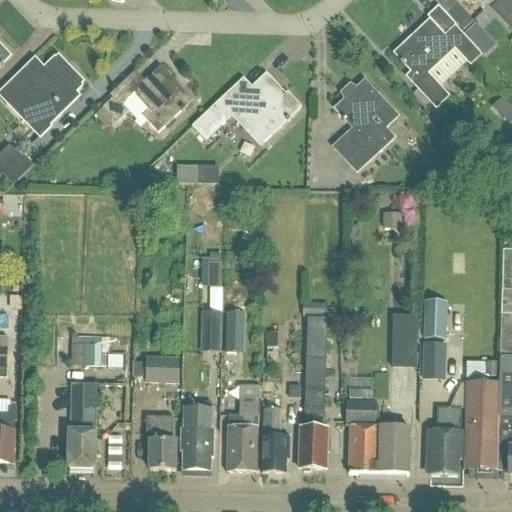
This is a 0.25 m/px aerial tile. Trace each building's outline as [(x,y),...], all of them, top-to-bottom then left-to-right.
[(448,0),(430,0),(447,18),(448,17),(463,34),(474,25),(451,0),(450,0),(449,1),(448,0)] [(511,0),(495,17),(511,33),(511,0)] [(445,41),(430,25),(395,58),(402,66),(401,68),(405,72),(406,71),(419,85),(414,90),(436,113),(449,101),(428,78),(456,53),(470,68),(469,68),(471,70),(482,60),(456,31),(445,41)] [(0,72),(13,60),(0,46),(0,72)] [(69,70),(60,61),(57,63),(56,62),(46,73),(37,64),(1,99),(20,119),(26,113),(41,128),(35,134),(42,141),(52,131),(51,129),(81,100),(77,96),(83,90),(82,88),(84,86),(76,77),(73,80),(66,72),(69,70)] [(194,104),(163,70),(146,85),(137,75),(112,98),(115,101),(105,110),(116,122),(126,113),(122,108),(136,96),(155,116),(147,123),(158,135),(166,128),(166,129),(194,104)] [(254,140),(263,132),(270,140),(299,112),(298,111),(300,109),(287,95),(285,97),(266,77),(251,91),(244,83),(225,101),(216,110),(194,131),(207,144),(229,123),(234,119),(254,140)] [(398,121),(365,86),(335,113),(354,133),(333,152),(357,177),(394,143),(385,133),(398,121)] [(0,160),(0,179),(4,176),(16,188),(33,172),(20,159),(18,161),(9,151),(0,160)] [(178,170),(178,187),(198,187),(198,170),(178,170)] [(384,217),(383,231),(402,232),(403,217),(384,217)] [(511,254),(503,254),(502,318),(499,473),(510,473),(510,482),(511,481),(511,254)] [(210,256),(210,267),(222,267),(222,256),(210,256)] [(447,346),(448,322),(448,307),(425,306),(425,321),(424,345),(447,346)] [(306,319),(328,320),(328,309),(306,308),(306,319)] [(221,356),(222,315),(201,315),(201,356),(221,356)] [(244,318),(227,318),(226,356),(243,357),(244,318)] [(418,345),(419,320),(393,319),(392,371),(417,373),(417,345),(418,345)] [(324,433),(325,413),(328,323),(309,323),(306,433),(302,433),(300,471),(300,472),(300,477),(303,477),(304,480),(310,481),(312,477),(326,478),(326,473),(327,473),(327,472),(326,472),(327,456),(330,456),(331,445),(327,445),(327,434),(324,433)] [(266,343),(266,352),(278,352),(278,337),(266,337),(266,343)] [(72,340),(71,371),(123,371),(123,359),(110,359),(110,340),(72,340)] [(424,348),(424,360),(448,361),(448,349),(424,348)] [(178,388),(179,362),(146,361),(145,387),(178,388)] [(484,366),(484,380),(485,380),(489,380),(499,380),(499,376),(500,365),(484,365),(484,366)] [(468,366),(468,386),(484,387),(484,380),(484,366),(468,366)] [(498,474),(500,387),(484,387),(468,386),(467,386),(465,463),(464,463),(464,473),(498,474)] [(101,412),(101,388),(85,387),(84,436),(70,436),(69,472),(96,473),(97,435),(97,412),(101,412)] [(0,467),(15,468),(16,425),(19,425),(19,403),(0,402),(0,467)] [(227,476),(258,477),(260,403),(240,402),(240,419),(230,419),(229,431),(228,431),(227,476)] [(410,479),(411,431),(378,430),(378,406),(349,406),(348,431),(352,431),(351,478),(410,479)] [(212,434),(212,413),(184,412),(184,433),(182,433),(182,455),(184,455),(184,473),(183,473),(183,475),(211,475),(211,473),(211,461),(213,461),(214,434),(212,434)] [(462,436),(463,412),(439,412),(439,435),(430,435),(430,447),(431,448),(431,473),(430,473),(430,480),(459,481),(460,473),(459,473),(459,463),(463,463),(464,436),(462,436)] [(286,477),(286,474),(288,474),(290,440),(281,440),(282,414),(265,413),(264,476),(286,477)] [(176,475),(176,445),(173,445),(174,421),(147,421),(146,448),(151,448),(150,474),(176,475)]
